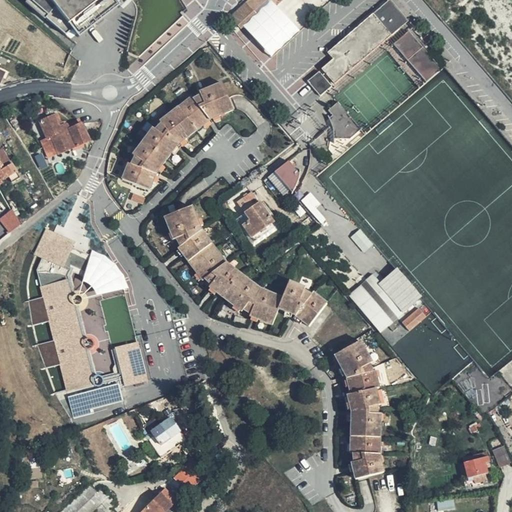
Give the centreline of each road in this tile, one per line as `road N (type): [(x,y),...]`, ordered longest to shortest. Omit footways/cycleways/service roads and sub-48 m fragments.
road 1 (residential): [(511,112),(415,0)]
road 2 (residential): [(267,84),(358,0)]
